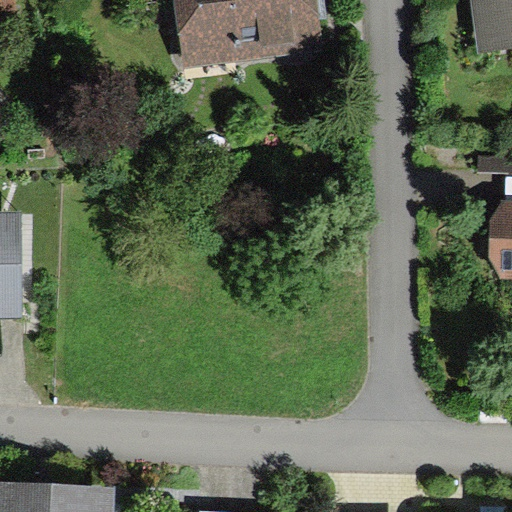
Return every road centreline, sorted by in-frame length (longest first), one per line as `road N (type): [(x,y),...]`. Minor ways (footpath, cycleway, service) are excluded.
road 1 (residential): [(385,0),(388,447)]
road 2 (residential): [(0,436),(388,447)]
road 3 (residential): [(388,447),(511,450)]
